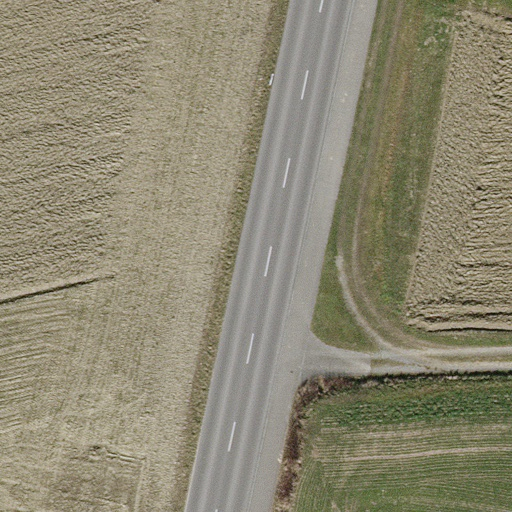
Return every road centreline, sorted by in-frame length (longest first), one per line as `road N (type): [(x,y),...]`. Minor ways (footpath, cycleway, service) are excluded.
road 1 (tertiary): [(223,511),(327,0)]
road 2 (track): [(511,364),(250,371)]
